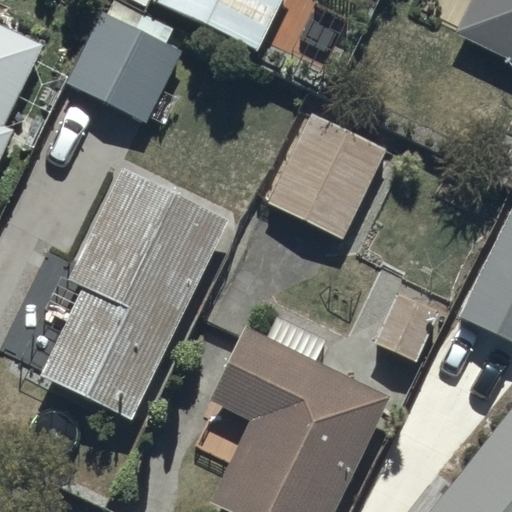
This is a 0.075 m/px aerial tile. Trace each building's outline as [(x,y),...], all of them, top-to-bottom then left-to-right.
[(62,84),(142,124),(179,51),(136,29),(143,14),(115,0),(110,0),(104,12),(98,10),(62,84)] [(156,0),(156,2),(256,48),(277,0),(156,0)] [(511,0),(467,0),(452,30),(511,59),(511,0)] [(288,44),(335,63),(351,26),(304,6),(288,44)] [(0,153),(13,127),(2,123),(41,43),(0,22),(0,153)] [(262,201),(343,239),(386,148),(306,110),(262,201)] [(37,377),(128,417),(226,217),(120,167),(73,266),(65,262),(18,359),(40,370),(37,377)] [(511,204),(456,316),(511,343),(511,204)] [(374,342),(412,360),(435,311),(397,293),(374,342)] [(264,334),(243,324),(208,398),(246,416),(242,424),(213,410),(196,445),(226,459),(207,500),(232,511),(332,511),(389,394),(316,360),(325,341),(273,316),(264,334)] [(511,511),(511,401),(421,511),(511,511)]
